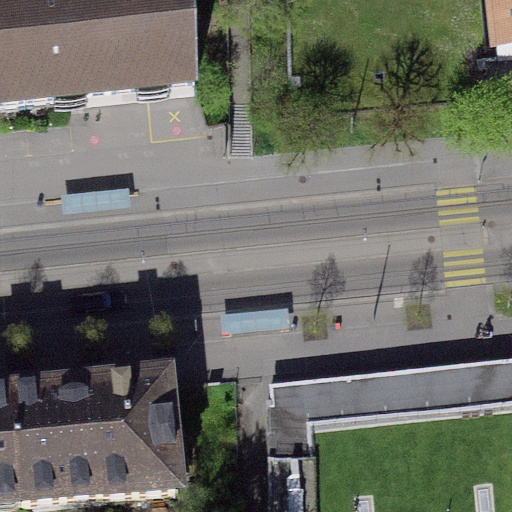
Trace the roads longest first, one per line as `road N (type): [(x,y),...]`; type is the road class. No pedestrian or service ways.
road 1 (primary): [(0,319),(465,272),(511,256)]
road 2 (primary): [(511,207),(457,201),(0,250)]
